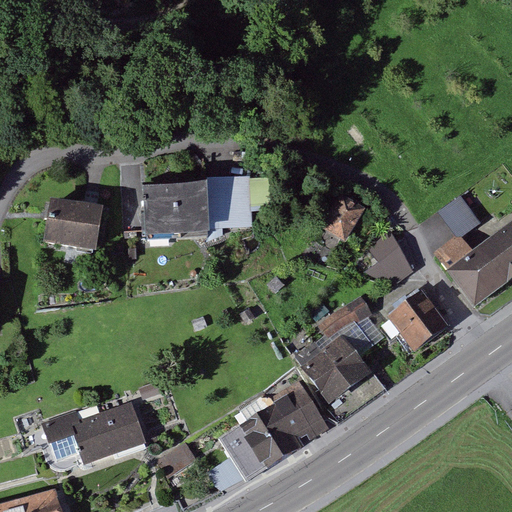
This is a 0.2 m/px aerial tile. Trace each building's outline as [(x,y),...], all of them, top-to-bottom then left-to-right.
[(207,193),(153,194),(154,242),(208,241),(207,193)] [(103,212),(55,212),(54,253),(103,254),(103,212)] [(365,222),(341,213),(328,246),(353,255),(365,222)] [(396,234),(365,249),(385,289),(416,275),(396,234)] [(486,314),(511,294),(511,235),(457,275),(486,314)] [(421,300),(388,323),(415,364),(449,341),(421,300)] [(357,352),(384,340),(368,307),(324,327),(330,340),(348,332),(357,352)] [(342,420),(384,392),(361,357),(318,384),(342,420)] [(221,436),(245,477),(323,431),(299,390),(221,436)] [(137,409),(78,423),(89,467),(148,453),(137,409)] [(170,479),(195,463),(185,447),(160,463),(170,479)] [(64,511),(62,498),(0,511),(64,511)]
